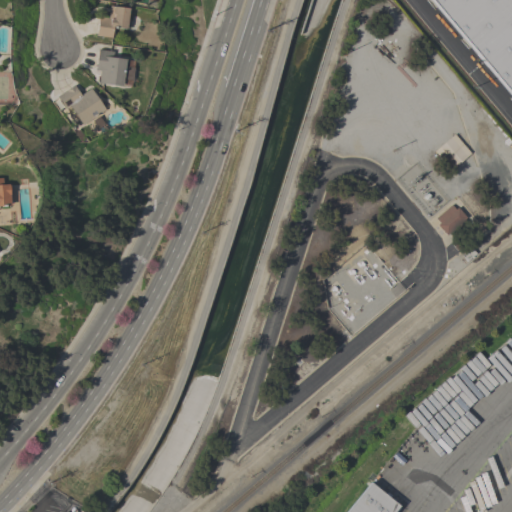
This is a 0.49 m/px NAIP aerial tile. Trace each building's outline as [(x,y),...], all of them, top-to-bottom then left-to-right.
[(511,0),(511,97),(429,0),(511,0)] [(126,28),(112,26),(112,30),(114,31),(113,38),(96,36),(98,17),(107,18),(109,6),(128,8),(126,28)] [(133,61),(132,68),(133,68),(131,80),(130,80),(129,87),(121,86),(97,83),(99,70),(94,70),(97,49),(112,51),(111,57),(124,59),(124,60),(133,61)] [(82,125),(69,106),(65,109),(56,96),(73,84),(80,95),(90,88),(104,110),(82,125)] [(450,170),(433,151),(453,134),(469,153),(450,170)] [(0,178),(1,178),(1,184),(8,184),(9,205),(0,205),(0,178)] [(457,199),(468,190),(485,209),(473,218),(457,199)] [(450,204),(454,209),(457,207),(465,217),(463,220),(467,224),(451,238),(447,233),(445,235),(436,225),(439,222),(435,218),(450,204)] [(344,511),(369,482),(398,506),(397,507),(399,508),(395,511),(344,511)]
